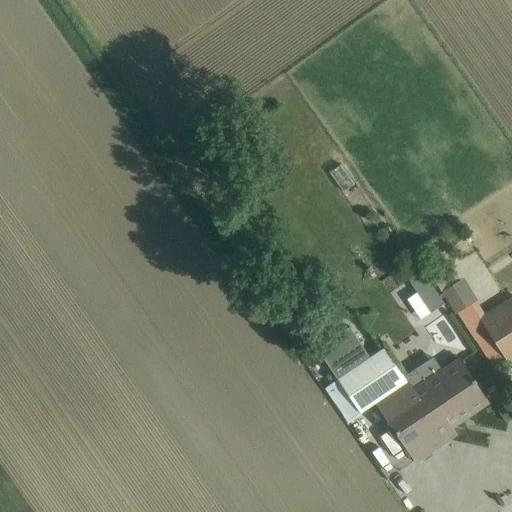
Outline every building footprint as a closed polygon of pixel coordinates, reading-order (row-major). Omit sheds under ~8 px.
[(341,165),(330,173),(344,191),(354,184),(341,165)] [(451,267),(434,279),(456,314),(458,313),(494,371),(507,363),(510,368),(511,366),(511,294),(484,313),(462,278),(460,280),(451,267)] [(371,277),(378,289),(391,282),(385,270),(371,277)] [(417,292),(406,299),(420,319),(443,303),(421,271),(409,279),(417,292)] [(336,379),(369,357),(349,327),(316,348),(336,379)] [(369,357),(336,379),(324,388),(348,424),(375,405),(415,462),(420,459),(447,440),(449,438),(451,426),(487,403),(458,357),(441,369),(433,356),(404,375),(385,346),(369,357)] [(511,406),(486,370),(476,378),(505,422),(511,417),(511,406)] [(447,440),(420,459),(422,462),(449,443),(447,440)] [(364,452),(375,466),(383,460),(371,446),(364,452)]
